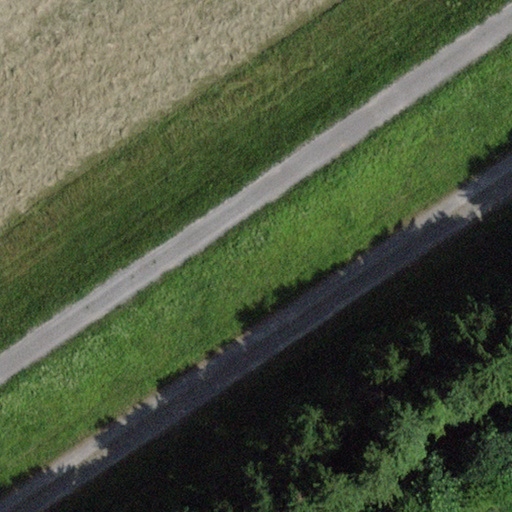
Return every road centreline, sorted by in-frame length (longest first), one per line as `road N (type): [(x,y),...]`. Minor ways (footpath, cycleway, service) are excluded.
road 1 (track): [(511,22),(0,369)]
road 2 (track): [(511,185),(37,511)]
